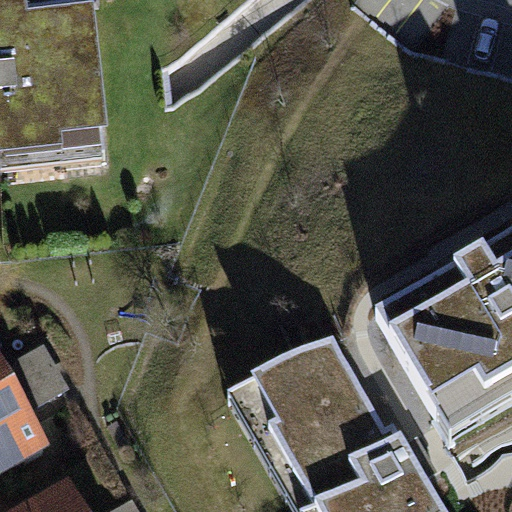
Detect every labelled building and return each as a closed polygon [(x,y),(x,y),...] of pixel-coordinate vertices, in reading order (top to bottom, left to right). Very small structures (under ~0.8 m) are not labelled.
[(0,25),(0,163),(105,153),(91,17),(0,25)] [(511,235),(466,263),(373,316),(448,446),(511,408),(511,235)] [(334,341),(253,387),(278,431),(271,436),(314,511),(443,511),(414,460),(394,425),(384,430),(334,341)] [(6,380),(13,392),(53,368),(41,347),(1,370),(6,380)] [(66,391),(53,368),(13,392),(20,405),(26,414),(66,391)] [(0,369),(0,483),(49,455),(26,414),(20,405),(13,392),(6,380),(1,370),(0,369)] [(81,511),(73,497),(47,511),(81,511)] [(134,511),(128,501),(109,511),(134,511)]
